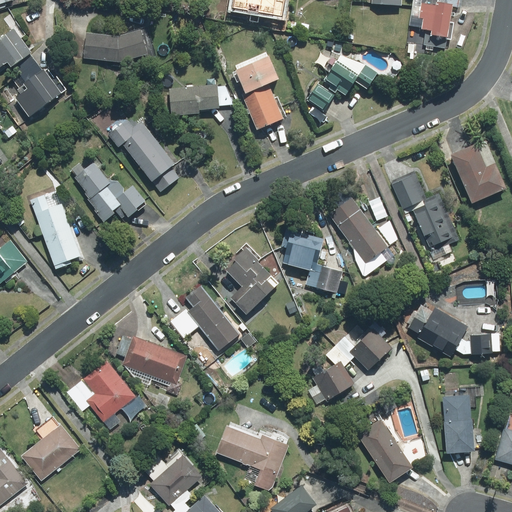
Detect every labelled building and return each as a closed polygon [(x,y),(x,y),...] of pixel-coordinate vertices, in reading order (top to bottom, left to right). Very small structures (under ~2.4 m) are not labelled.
[(370,0),(370,6),(399,8),(399,0),(370,0)] [(454,0),(412,0),(407,29),(429,33),(428,40),(435,41),(441,7),(453,9),(454,0)] [(0,39),(0,69),(4,67),(8,72),(11,70),(30,56),(13,31),(0,39)] [(85,33),(81,60),(115,65),(145,57),(138,31),(114,37),(85,33)] [(58,97),(30,56),(11,70),(27,93),(14,102),(26,119),(58,97)] [(235,72),(229,75),(255,134),(281,122),(265,86),(275,82),(263,56),(234,69),(235,72)] [(337,65),(323,84),(341,97),(353,82),(355,79),(337,65)] [(335,98),(317,84),(305,100),(313,106),(322,114),(335,98)] [(232,107),(222,87),(167,91),(169,117),(219,113),(219,107),(232,107)] [(131,114),(106,135),(117,149),(121,145),(161,192),(179,177),(171,167),(174,165),(131,114)] [(482,142),(448,158),(470,206),(504,191),(482,142)] [(107,186),(91,165),(71,180),(104,224),(114,217),(111,213),(118,208),(127,219),(134,213),(133,212),(145,203),(131,185),(122,191),(114,180),(107,186)] [(415,173),(389,182),(399,212),(409,209),(425,255),(456,244),(439,194),(425,199),(415,173)] [(58,191),(31,200),(53,270),(81,261),(58,191)] [(374,232),(348,199),(327,216),(365,264),(386,248),(386,247),(374,232)] [(390,220),(374,232),(386,247),(398,241),(390,220)] [(279,265),(309,274),(306,286),(336,294),(341,274),(316,267),(325,239),(289,229),(283,251),(279,265)] [(0,284),(27,263),(9,240),(0,247),(0,284)] [(250,313),(276,286),(254,265),(260,259),(244,244),(234,255),(237,258),(232,263),(243,274),(245,271),(253,278),(227,305),(248,324),(255,317),(250,313)] [(218,300),(213,304),(198,286),(188,295),(194,303),(170,324),(183,340),(196,328),(218,354),(240,336),(218,310),(223,306),(218,300)] [(466,326),(434,308),(432,313),(416,304),(403,327),(418,335),(417,338),(450,357),(466,326)] [(390,350),(371,331),(353,349),(348,354),(353,359),(367,373),(390,350)] [(117,372),(148,384),(150,380),(174,389),(186,358),(131,336),(117,372)] [(469,357),(479,356),(479,351),(486,351),(486,343),(478,343),(478,337),(468,338),(469,357)] [(345,367),(353,359),(348,354),(353,349),(344,339),(326,356),(336,366),(339,362),(345,367)] [(134,398),(106,360),(64,391),(80,412),(90,405),(103,421),(134,398)] [(353,386),(341,365),(312,381),(325,402),(353,386)] [(470,399),(442,399),(444,455),(471,454),(470,399)] [(411,469),(377,418),(353,435),(387,486),(411,469)] [(80,451),(54,420),(39,433),(44,439),(21,458),(42,483),(80,451)] [(260,436),(227,424),(216,454),(259,471),(253,487),(271,493),(292,440),(262,429),(260,436)] [(511,466),(511,431),(502,429),(494,462),(511,466)] [(0,507),(27,486),(0,452),(0,507)] [(202,480),(181,457),(147,486),(167,510),(170,507),(187,493),(202,480)] [(306,511),(314,507),(299,487),(265,511),(306,511)] [(191,497),(187,493),(170,507),(174,511),(186,511),(189,510),(184,503),(191,497)] [(216,511),(203,497),(189,510),(186,511),(216,511)]
